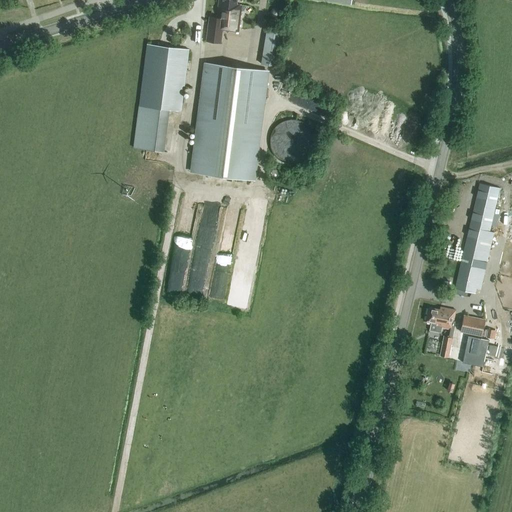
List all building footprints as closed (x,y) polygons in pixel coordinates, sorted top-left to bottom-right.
[(237,4),(237,0),(218,0),(216,17),(209,16),(206,41),(221,43),(223,30),(238,32),(242,4),(237,4)] [(277,67),(284,30),(267,27),(260,64),(277,67)] [(181,111),(189,49),(147,44),(139,106),(181,111)] [(253,180),(267,71),(206,64),(192,172),(253,180)] [(298,133),(300,141),(296,142),(297,146),(305,144),(303,139),(309,137),(307,131),(298,133)] [(494,232),(489,231),(499,188),(479,183),(455,288),(475,293),(476,288),(480,289),(494,232)] [(203,294),(213,247),(198,244),(188,290),(203,294)] [(218,269),(214,296),(225,297),(229,271),(218,269)] [(456,310),(441,306),(440,308),(439,310),(429,307),(426,321),(437,324),(436,326),(441,327),(452,329),(454,321),(454,320),(456,310)] [(464,315),(460,332),(474,334),(481,336),(488,337),(495,339),(496,331),(488,329),(488,330),(483,329),(485,320),(464,315)] [(468,334),(463,361),(475,364),(478,347),(487,348),(489,339),(468,334)] [(448,357),(452,338),(444,336),(440,355),(448,357)] [(450,389),(456,390),(458,382),(453,380),(450,389)]
